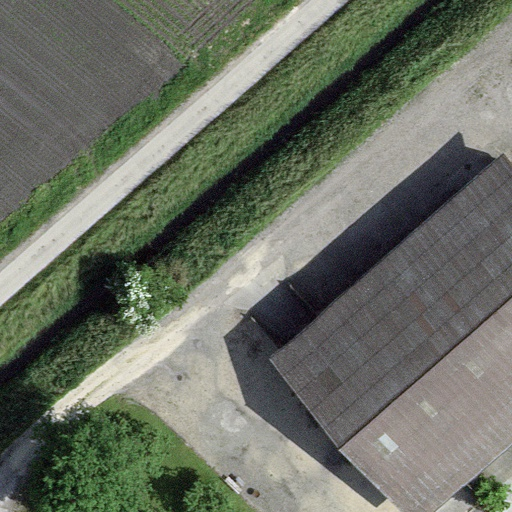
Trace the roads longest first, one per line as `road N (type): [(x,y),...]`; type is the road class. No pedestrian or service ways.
road 1 (track): [(511,36),(0,499)]
road 2 (track): [(312,0),(0,268)]
